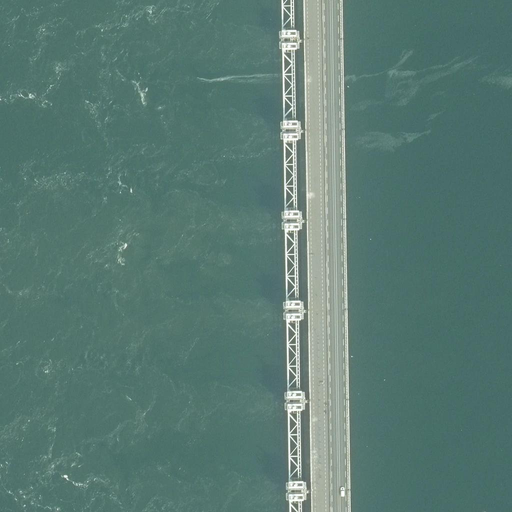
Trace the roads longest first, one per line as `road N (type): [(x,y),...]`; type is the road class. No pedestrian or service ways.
road 1 (unclassified): [(320,511),(312,0)]
road 2 (primary): [(339,511),(331,0)]
